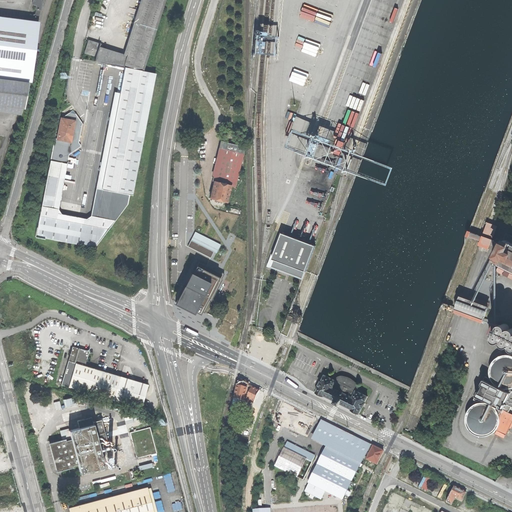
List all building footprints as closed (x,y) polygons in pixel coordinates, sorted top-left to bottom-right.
[(43,0),(34,0),(38,2),(37,5),(39,5),(36,13),(33,11),(30,19),(38,21),(43,2),(43,0)] [(94,61),(124,68),(142,71),(164,0),(144,0),(127,57),(98,48),(99,45),(89,42),(88,48),(86,53),(96,57),(94,61)] [(0,15),(0,112),(24,116),(25,109),(29,81),(32,81),(40,21),(38,21),(0,15)] [(36,236),(94,248),(127,204),(129,195),(132,195),(156,74),(142,71),(124,68),(119,93),(114,92),(91,216),(86,219),(61,214),(58,211),(69,155),(77,149),(76,148),(76,144),(78,142),(82,123),(73,110),(61,118),(60,127),(59,128),(59,130),(57,139),(55,139),(36,236)] [(236,182),(238,182),(247,148),(220,141),(211,176),(213,176),(211,187),(208,198),(217,200),(228,203),(231,187),(234,187),(236,182)] [(482,246),(489,249),(498,225),(491,223),(488,222),(480,245),(482,246)] [(218,253),(223,244),(196,231),(189,247),(212,257),(215,251),(218,253)] [(270,266),(302,278),(305,271),(306,271),(316,245),(282,233),(277,246),(272,259),(273,259),(270,266)] [(511,235),(508,233),(496,259),(498,260),(496,263),(500,265),(511,271),(511,235)] [(191,273),(188,271),(182,284),(173,303),(192,313),(193,310),(199,313),(200,310),(204,312),(223,273),(198,261),(195,268),(194,268),(191,273)] [(511,271),(500,265),(497,271),(511,278),(511,271)] [(456,309),(484,319),(489,306),(461,295),(456,309)] [(489,333),(496,336),(497,335),(498,334),(500,333),(502,334),(502,333),(501,333),(500,332),(500,330),(499,329),(500,327),(501,326),(494,323),(489,333)] [(509,331),(509,328),(508,327),(507,325),(506,325),(504,324),(502,325),(501,326),(500,327),(499,329),(500,330),(500,332),(501,333),(502,333),(504,334),(506,333),(508,332),(509,331)] [(504,340),(505,337),(504,335),(503,334),(502,334),(500,333),(498,334),(497,335),(496,336),(495,338),(495,339),(496,341),(497,342),(498,342),(500,343),(502,342),(503,341),(504,340)] [(61,384),(139,408),(143,397),(147,384),(85,366),(89,351),(72,346),(61,384)] [(497,429),(507,434),(511,424),(511,355),(508,355),(504,355),(501,356),(498,358),(494,361),(492,365),(491,369),(491,373),(492,377),(494,380),(493,381),(492,380),(489,377),(487,376),(483,384),(483,385),(484,385),(481,392),(479,391),(475,399),(477,400),(483,401),(483,402),(482,402),(478,403),(475,404),(472,406),(470,409),(468,413),(467,416),(467,420),(468,423),(469,426),(471,429),(474,432),(477,434),(481,435),(485,435),(489,435),(493,433),(497,429)] [(351,410),(359,414),(363,406),(365,403),(365,402),(368,396),(357,391),(358,386),(356,383),(354,381),(351,379),(347,377),(342,376),(338,377),(336,380),(325,375),(322,381),(321,381),(319,385),(320,385),(316,392),(324,396),(324,395),(335,400),(334,401),(337,403),(339,404),(340,404),(341,403),(352,408),(351,410)] [(254,403),(260,390),(250,385),(241,381),(239,382),(238,384),(237,384),(231,411),(236,411),(238,400),(245,401),(245,399),(250,402),(249,404),(252,405),(253,403),(254,403)] [(64,421),(81,417),(81,413),(63,418),(64,421)] [(79,473),(104,467),(104,466),(100,451),(108,449),(101,419),(92,421),(91,417),(77,420),(79,427),(69,430),(71,439),(65,441),(65,439),(48,443),(48,444),(49,444),(52,454),(56,471),(73,467),(72,465),(78,464),(80,472),(79,473)] [(325,447),(305,490),(322,499),(325,492),(343,500),(355,478),(365,458),(377,464),(384,451),(330,424),(322,420),(311,440),(325,447)] [(62,439),(70,437),(68,430),(60,433),(62,439)] [(313,459),(285,446),(275,465),(304,479),(313,459)] [(106,464),(114,462),(112,454),(104,456),(106,464)] [(269,472),(271,491),(278,490),(276,471),(269,472)] [(169,492),(178,489),(174,472),(164,475),(169,492)] [(426,474),(421,488),(430,491),(435,477),(426,474)] [(454,486),(447,501),(454,505),(457,499),(464,502),(468,493),(461,490),(454,486)] [(156,511),(150,487),(148,488),(147,487),(69,508),(70,511),(156,511)] [(171,497),(175,511),(184,509),(180,495),(171,497)] [(484,511),(490,511),(494,506),(473,495),(468,504),(484,511)]
